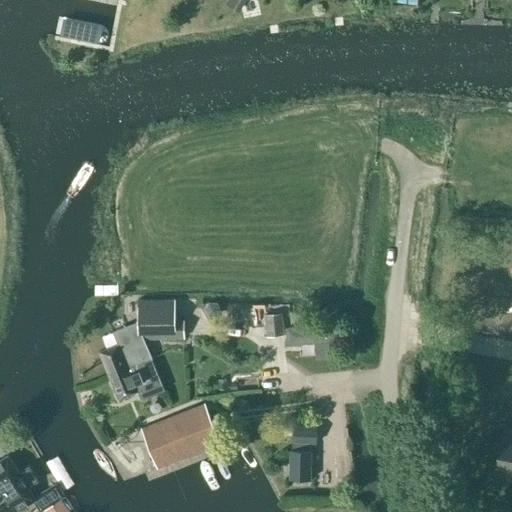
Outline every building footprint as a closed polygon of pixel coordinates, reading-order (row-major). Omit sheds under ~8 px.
[(109,376),(151,359),(152,359),(144,339),(184,338),(184,320),(175,321),(175,300),(137,301),(138,321),(136,321),(137,322),(113,332),(118,344),(99,352),(109,376)] [(212,303),(209,303),(205,310),(208,317),(217,317),(221,310),(217,303),(212,303)] [(266,338),(282,337),(280,315),(264,316),(266,338)] [(151,359),(109,376),(108,376),(118,400),(137,392),(140,400),(164,390),(151,359)] [(157,468),(220,443),(205,404),(141,429),(157,468)] [(316,442),(317,426),(292,425),(292,442),(316,442)] [(511,430),(504,429),(494,476),(511,479),(511,430)] [(311,479),(312,451),(290,450),(289,479),(311,479)] [(16,511),(35,499),(5,455),(0,457),(0,490),(14,511),(16,511)] [(65,496),(56,483),(49,487),(58,500),(65,496)] [(0,511),(14,511),(0,490),(0,511)]
